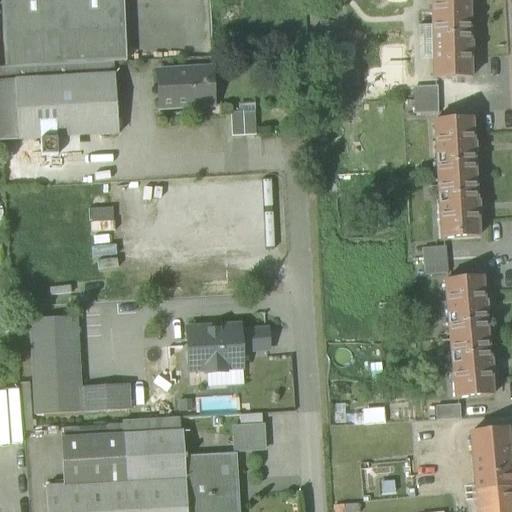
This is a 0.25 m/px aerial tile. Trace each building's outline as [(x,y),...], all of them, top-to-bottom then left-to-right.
[(0,0),(2,40),(124,35),(122,0),(0,0)] [(432,60),(432,79),(469,79),(469,54),(470,54),(470,43),(469,43),(467,0),(430,0),(431,25),(432,60)] [(418,60),(432,60),(431,25),(417,25),(418,60)] [(125,62),(124,35),(2,40),(5,69),(125,62)] [(156,72),(158,109),(209,105),(207,69),(156,72)] [(14,81),(17,141),(117,135),(114,75),(14,81)] [(14,81),(0,81),(0,141),(17,141),(14,81)] [(414,87),(414,101),(436,101),(436,87),(414,87)] [(436,114),(436,101),(414,102),(414,114),(436,114)] [(254,111),(229,113),(231,136),(255,135),(254,111)] [(433,121),(440,240),(477,237),(476,213),(477,213),(476,202),(475,202),(472,154),(474,154),(473,144),(472,144),(470,119),(433,121)] [(87,186),(89,222),(113,221),(111,185),(87,186)] [(422,249),(424,262),(445,260),(444,246),(422,249)] [(447,273),(445,260),(424,262),(425,275),(447,273)] [(443,281),(454,400),(491,396),(489,371),(490,371),(489,360),(488,361),(484,313),(485,313),(484,302),(483,302),(481,277),(443,281)] [(33,416),(81,414),(80,388),(76,318),(28,320),(33,416)] [(238,328),(186,331),(189,371),(206,370),(206,374),(224,373),(224,369),(240,368),(240,352),(238,332),(238,328)] [(266,330),(238,332),(240,352),(268,350),(266,330)] [(224,373),(206,374),(206,387),(241,386),(240,368),(224,369),(224,373)] [(128,386),(80,388),(81,414),(129,411),(128,386)] [(436,407),(437,421),(459,420),(458,405),(436,407)] [(362,410),(363,425),(384,424),(383,409),(362,410)] [(239,416),(240,428),(262,426),(261,414),(239,416)] [(121,423),(122,435),(141,434),(180,432),(179,420),(121,423)] [(262,426),(240,428),(232,428),(234,452),(264,451),(262,426)] [(469,433),(475,493),(511,489),(509,465),(511,465),(510,455),(509,455),(506,430),(469,433)] [(180,432),(141,434),(144,482),(184,479),(183,455),(182,431),(180,432)] [(64,486),(144,482),(141,434),(122,435),(61,438),(64,486)] [(236,511),(234,456),(185,459),(185,455),(183,455),(184,479),(185,511),(236,511)] [(185,511),(184,479),(144,482),(64,486),(44,487),(45,511),(185,511)] [(511,511),(511,489),(475,493),(476,511),(511,511)]
